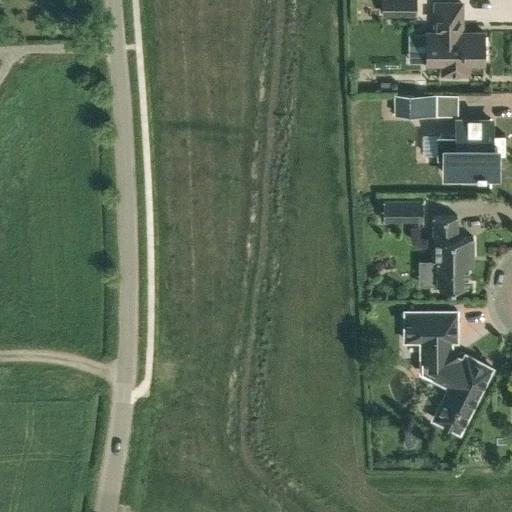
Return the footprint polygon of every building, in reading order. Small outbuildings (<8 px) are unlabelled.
[(415,0),(382,0),(382,13),(415,13),(415,0)] [(426,62),(440,62),(440,76),(470,76),(470,62),(483,62),(484,32),(461,32),(461,3),(435,2),(435,32),(426,32),(426,62)] [(457,113),(458,93),(396,93),(396,114),(457,113)] [(476,115),(476,96),(462,96),(462,115),(476,115)] [(441,146),(441,154),(445,154),(445,167),(445,175),(458,175),(477,175),(485,176),(485,174),(489,174),(489,175),(491,176),(500,176),(500,153),(505,153),(505,135),(495,135),(495,138),(491,138),(491,119),(458,119),(458,134),(441,134),(441,146)] [(423,219),(423,199),(383,199),(383,219),(423,219)] [(437,285),(468,285),(468,256),(473,256),(473,237),(457,237),(457,215),(433,215),(433,261),(437,261),(437,285)] [(421,340),(421,359),(428,359),(435,370),(432,377),(449,386),(433,418),(459,431),(492,367),(465,353),(462,359),(456,356),(457,355),(452,346),(451,346),(451,340),(457,340),(457,310),(405,310),(405,340),(421,340)]
